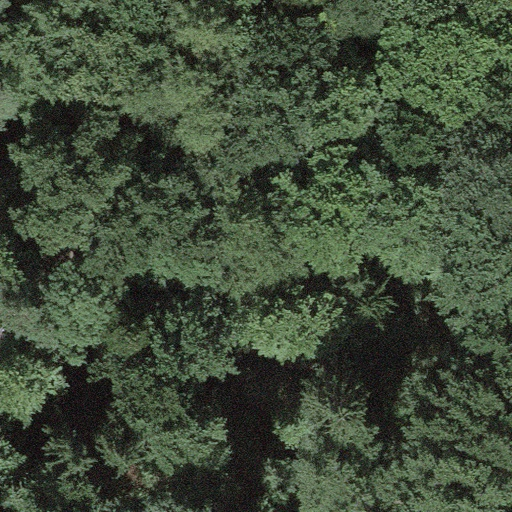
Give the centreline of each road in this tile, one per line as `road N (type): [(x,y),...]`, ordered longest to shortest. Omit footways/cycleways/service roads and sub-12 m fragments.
road 1 (track): [(64,255),(423,511)]
road 2 (track): [(70,0),(96,182),(64,255)]
